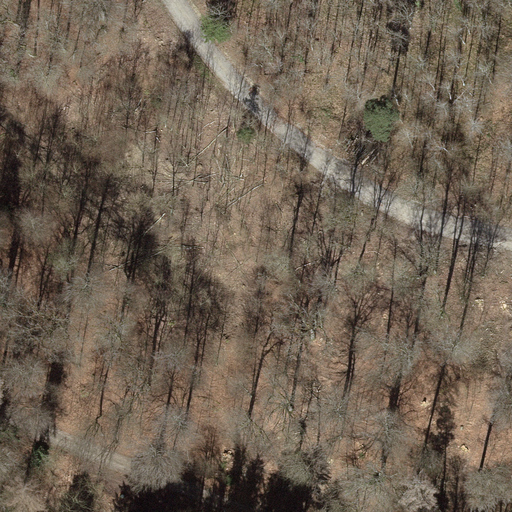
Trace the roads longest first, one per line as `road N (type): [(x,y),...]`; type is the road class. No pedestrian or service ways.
road 1 (track): [(511,235),(403,212),(286,129),(176,0)]
road 2 (track): [(241,511),(0,410)]
